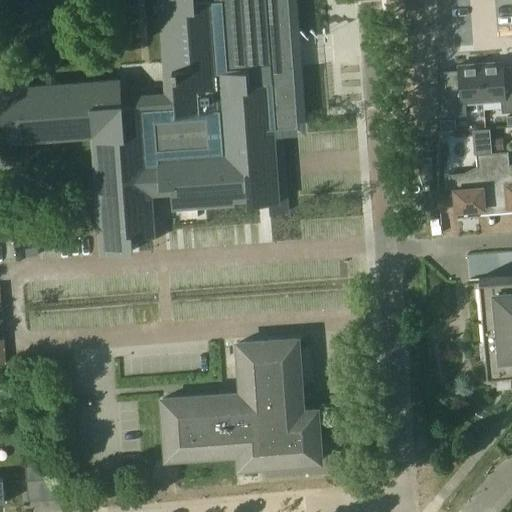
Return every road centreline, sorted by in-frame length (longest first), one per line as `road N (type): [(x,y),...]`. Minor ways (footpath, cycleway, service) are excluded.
road 1 (residential): [(384,511),(402,479),(387,247)]
road 2 (residential): [(387,247),(367,0)]
road 3 (residential): [(233,511),(322,504),(357,511)]
road 4 (residential): [(511,238),(387,247)]
